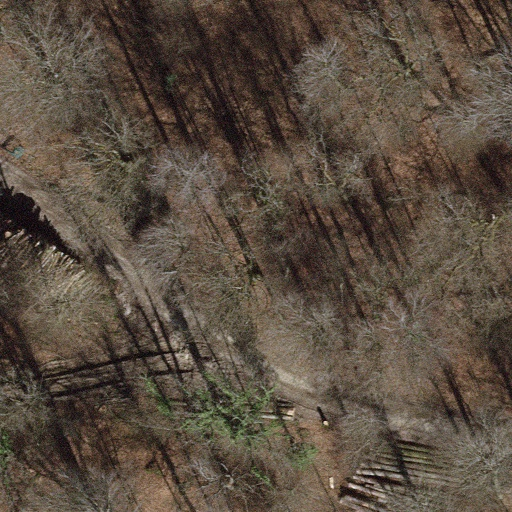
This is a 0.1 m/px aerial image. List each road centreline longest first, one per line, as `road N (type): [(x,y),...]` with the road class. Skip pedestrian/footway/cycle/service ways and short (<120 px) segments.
road 1 (track): [(0,187),(209,345),(463,443),(511,450)]
road 2 (track): [(209,345),(0,383)]
